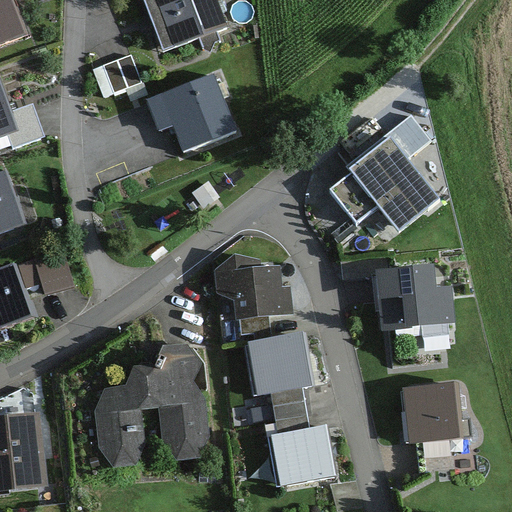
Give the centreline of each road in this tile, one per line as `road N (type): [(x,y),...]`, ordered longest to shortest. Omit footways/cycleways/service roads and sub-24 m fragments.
road 1 (residential): [(257,195),(300,246),(324,297),(379,511)]
road 2 (residential): [(127,301),(88,244),(69,134),(74,0)]
road 3 (track): [(350,123),(468,0)]
road 4 (residential): [(127,301),(257,195)]
road 5 (residential): [(0,376),(127,301)]
